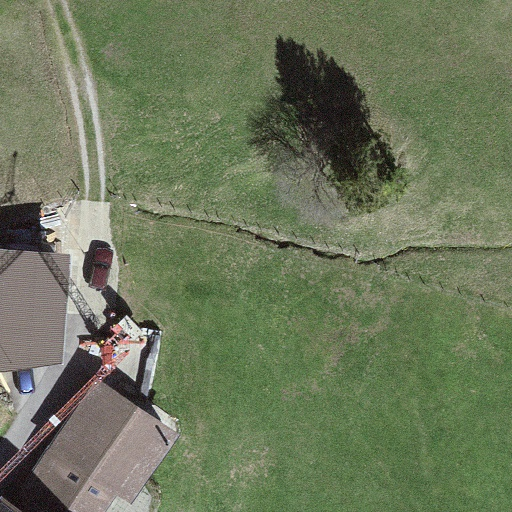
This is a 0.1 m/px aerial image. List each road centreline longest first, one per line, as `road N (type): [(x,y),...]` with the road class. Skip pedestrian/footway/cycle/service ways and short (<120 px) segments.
road 1 (track): [(96,218),(95,274),(76,364),(0,457)]
road 2 (track): [(54,0),(96,218)]
